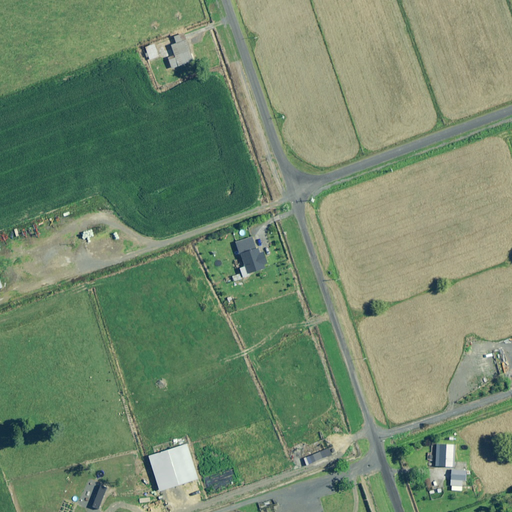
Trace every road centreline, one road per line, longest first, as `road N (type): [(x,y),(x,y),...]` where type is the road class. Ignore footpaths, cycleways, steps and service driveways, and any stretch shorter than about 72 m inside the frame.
road 1 (unclassified): [(400,511),(291,190)]
road 2 (residential): [(291,190),(511,109)]
road 3 (unclassified): [(291,190),(225,0)]
